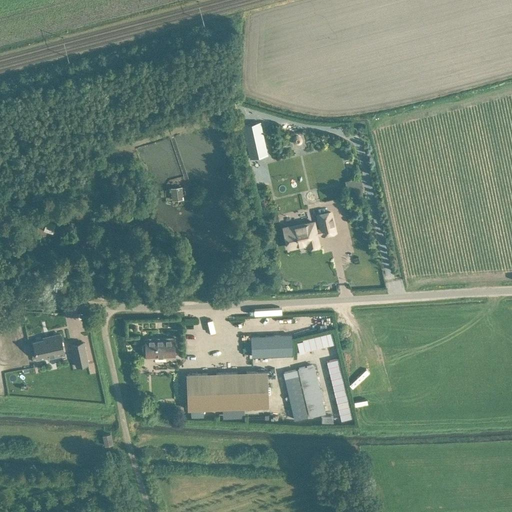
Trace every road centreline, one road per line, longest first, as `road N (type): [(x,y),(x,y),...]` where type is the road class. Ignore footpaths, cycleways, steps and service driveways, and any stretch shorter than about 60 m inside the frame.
road 1 (unclassified): [(0,303),(174,308),(511,292)]
road 2 (track): [(150,511),(127,441),(103,307)]
